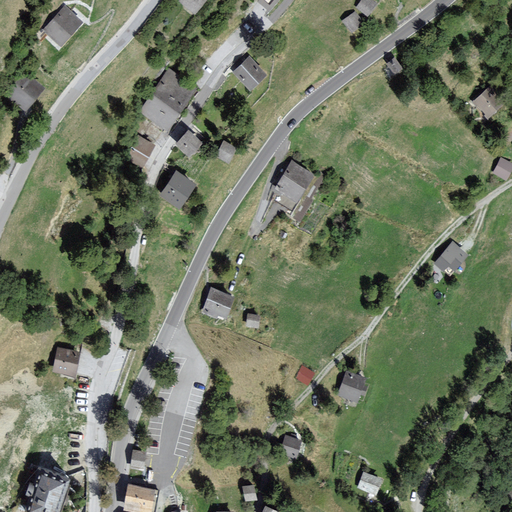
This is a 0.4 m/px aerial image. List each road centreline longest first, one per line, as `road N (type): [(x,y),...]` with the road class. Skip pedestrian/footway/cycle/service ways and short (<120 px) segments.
road 1 (tertiary): [(444,0),(298,112),(236,195),(132,408),(110,511)]
road 2 (residential): [(96,511),(98,416),(166,158),(213,74),(288,0)]
road 3 (residential): [(511,182),(447,231),(361,338),(272,427),(258,511)]
road 4 (residential): [(150,0),(68,99),(0,222)]
road 5 (track): [(511,360),(463,421),(427,485),(423,511)]
